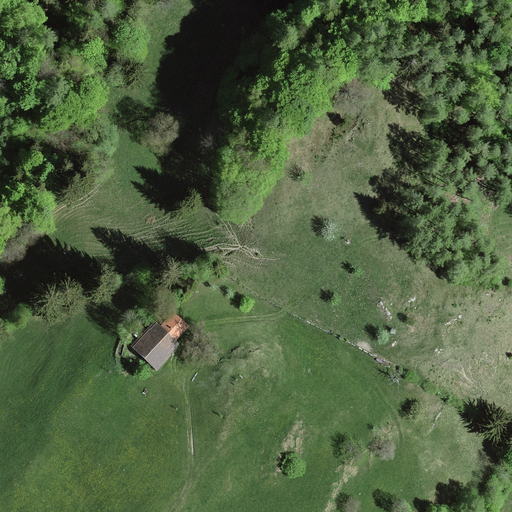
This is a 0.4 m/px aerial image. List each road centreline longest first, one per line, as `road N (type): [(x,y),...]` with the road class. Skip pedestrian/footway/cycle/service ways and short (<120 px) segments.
road 1 (track): [(169,511),(194,476),(195,450),(174,359),(216,317),(289,308)]
road 2 (track): [(511,276),(432,236),(379,234),(289,308)]
